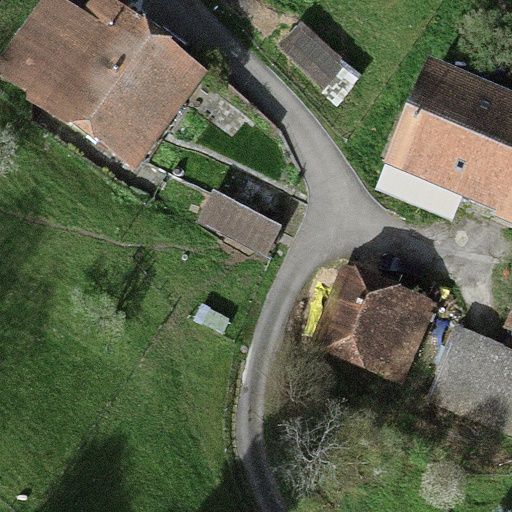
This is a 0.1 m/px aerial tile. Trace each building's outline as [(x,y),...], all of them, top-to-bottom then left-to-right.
[(29,108),(130,184),(207,81),(98,0),(97,0),(83,20),(56,0),(43,0),(0,57),(0,59),(9,67),(0,79),(0,84),(30,107),(29,108)] [(393,152),(375,193),(453,227),(462,207),(511,228),(511,102),(430,67),(405,126),(391,120),(379,146),(393,152)] [(198,226),(268,261),(283,230),(213,195),(198,226)] [(441,308),(342,269),(307,359),(406,397),(441,308)] [(194,322),(225,337),(232,322),(202,307),(194,322)] [(511,318),(501,349),(453,331),(427,400),(511,431),(511,318)]
